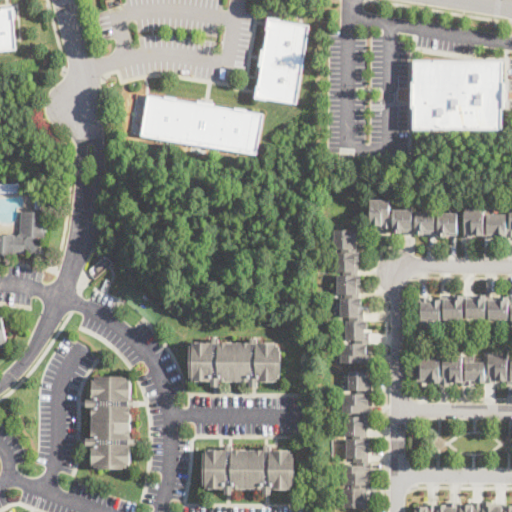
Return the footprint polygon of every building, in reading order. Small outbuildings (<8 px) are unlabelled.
[(0,8),(13,7),(17,49),(0,50),(0,8)] [(269,17),(310,23),(297,103),(256,96),(269,17)] [(414,59),(504,60),(503,128),(414,127),(414,59)] [(148,94),(265,113),(258,154),(142,135),(148,94)] [(20,192),(0,193),(0,184),(20,183),(20,192)] [(46,194),(45,209),(35,209),(37,193),(46,194)] [(389,214),(392,214),(393,209),(412,210),(411,220),(415,221),(415,211),(434,212),(434,220),(438,220),(438,213),(457,214),(456,235),(392,233),(392,228),(382,228),(382,225),(370,225),(371,200),(390,201),(389,214)] [(511,209),(511,237),(507,237),(507,234),(472,234),(472,238),(464,238),(465,210),(484,210),(484,222),(487,222),(487,215),(506,215),(506,223),(509,223),(509,209),(511,209)] [(46,213),(44,237),(36,236),(42,244),(30,254),(25,248),(25,254),(13,253),(13,256),(0,255),(0,234),(15,235),(20,232),(22,210),(46,213)] [(358,252),(359,252),(360,275),(361,275),(361,305),(359,305),(359,310),(364,310),(364,317),(335,318),(335,308),(340,308),(340,297),(349,297),(349,294),(337,294),(337,275),(347,275),(347,271),(336,271),(335,252),(346,252),(346,248),(334,248),(334,230),(357,230),(358,252)] [(118,292),(114,290),(120,274),(124,276),(118,292)] [(486,293),(486,299),(497,299),(497,295),(508,295),(508,297),(511,297),(511,324),(511,312),(508,312),(508,318),(489,318),(489,312),(485,312),(485,317),(466,317),(466,312),(462,312),(462,318),(444,318),(444,313),(440,313),(440,319),(430,319),(430,326),(420,326),(421,312),(418,312),(418,296),(429,296),(429,300),(432,300),(432,297),(452,297),(452,293),(464,293),(464,297),(474,297),(474,293),(486,293)] [(365,333),(370,333),(370,342),(366,342),(366,354),(369,354),(369,362),(341,363),(341,343),(356,343),(356,340),(346,340),(346,322),(367,322),(367,328),(365,328),(365,333)] [(219,339),(219,343),(250,342),(250,339),(258,339),(258,343),(277,343),(277,347),(279,347),(279,351),(281,351),(281,374),(280,374),(280,378),(277,378),(277,381),(258,381),(258,387),(250,387),(250,382),(219,382),(219,387),(212,387),(212,381),(193,381),(193,378),(190,378),(190,346),(193,346),(193,343),(212,343),(212,339),(219,339)] [(507,354),(508,369),(511,369),(510,361),(511,361),(511,384),(507,385),(507,379),(496,380),(496,383),(485,383),(485,380),(474,380),(474,385),(462,385),(461,380),(452,381),(452,384),(440,384),(440,381),(417,381),(417,370),(420,369),(420,359),(439,358),(440,371),(442,370),(442,357),(462,356),(463,369),(465,368),(465,357),(474,357),(474,362),(486,362),(486,369),(488,369),(487,355),(507,354)] [(367,382),(372,382),(372,393),(368,393),(368,405),(371,405),(371,416),(368,416),(368,439),(370,439),(370,445),(368,445),(368,462),(372,462),(371,473),(367,473),(367,507),(344,507),(344,488),(354,488),(354,484),(344,484),(344,466),(354,466),(354,459),(347,459),(347,439),(356,439),(356,436),(346,436),(346,417),(357,417),(357,414),(343,413),(343,393),(356,393),(356,390),(343,390),(343,381),(348,381),(348,371),(370,371),(370,378),(367,378),(367,382)] [(128,377),(128,381),(130,381),(130,400),(134,400),(134,406),(130,407),(130,438),(134,438),(134,445),(130,445),(130,465),(126,465),(126,468),(123,468),(123,469),(99,469),(99,468),(96,468),(96,465),(92,465),(93,445),(86,445),(86,438),(91,438),(92,406),(86,406),(86,400),(92,400),(92,380),(96,380),(96,377),(101,378),(101,376),(123,376),(128,377)] [(232,446),(232,450),(264,450),(264,446),(271,446),(271,451),(291,450),(291,454),(293,454),(293,457),(296,457),(296,483),(293,483),(293,486),(291,486),(291,488),(271,488),(271,494),(264,495),(264,489),(232,489),(232,494),(226,494),(226,489),(206,489),(206,485),(203,485),(203,454),(206,454),(206,450),(226,450),(226,446),(232,446)] [(492,500),(492,504),(511,504),(511,511),(416,511),(416,508),(426,507),(426,504),(449,504),(449,502),(461,502),(461,504),(473,504),(472,501),(492,500)]
